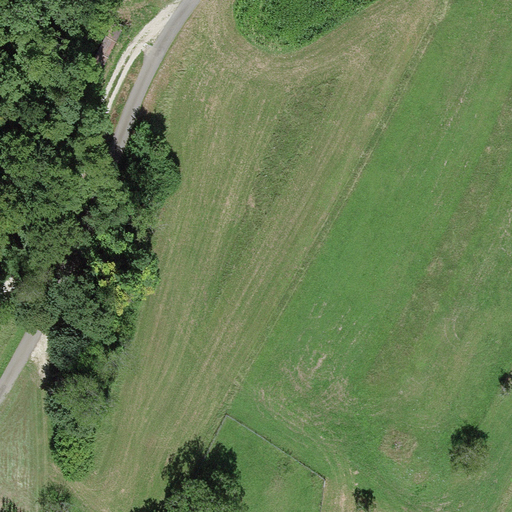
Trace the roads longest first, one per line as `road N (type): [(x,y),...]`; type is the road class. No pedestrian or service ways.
road 1 (track): [(272,86),(162,148),(86,423),(64,476),(45,481)]
road 2 (track): [(0,384),(95,202),(149,58),(190,0)]
road 3 (track): [(0,289),(61,201),(122,69),(144,37),(172,22)]
road 4 (track): [(209,0),(204,37),(226,65),(272,86),(410,0)]
road 5 (track): [(44,511),(47,302)]
